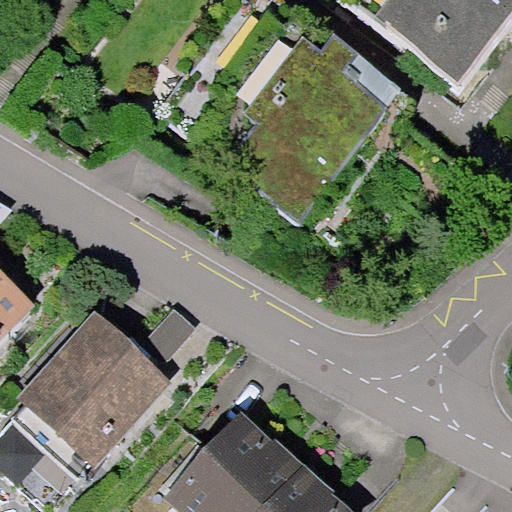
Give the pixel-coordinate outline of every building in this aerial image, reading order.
[(511,0),(339,0),(459,92),(511,23),(511,0)] [(317,63),(298,48),(239,120),(260,137),(234,170),(299,222),(399,99),(332,45),(317,63)] [(0,344),(30,307),(0,280),(0,229),(12,216),(0,208),(0,344)] [(194,334),(168,310),(130,352),(96,321),(0,427),(0,488),(26,511),(73,511),(178,396),(156,376),(194,334)] [(346,511),(243,424),(167,511),(346,511)]
